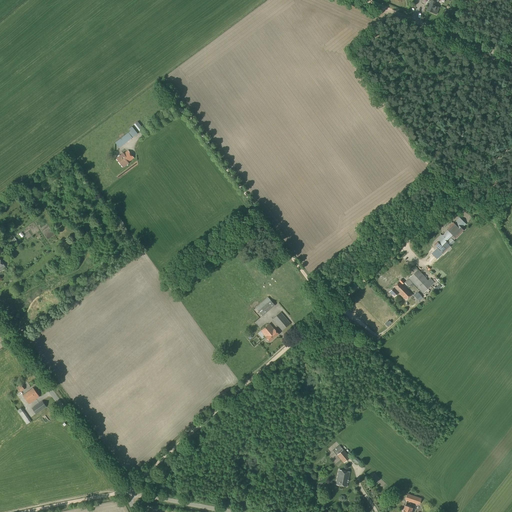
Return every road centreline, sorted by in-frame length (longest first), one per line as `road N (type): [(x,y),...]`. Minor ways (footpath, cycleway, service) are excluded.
road 1 (track): [(124,491),(511,146)]
road 2 (unclassified): [(124,491),(0,321)]
